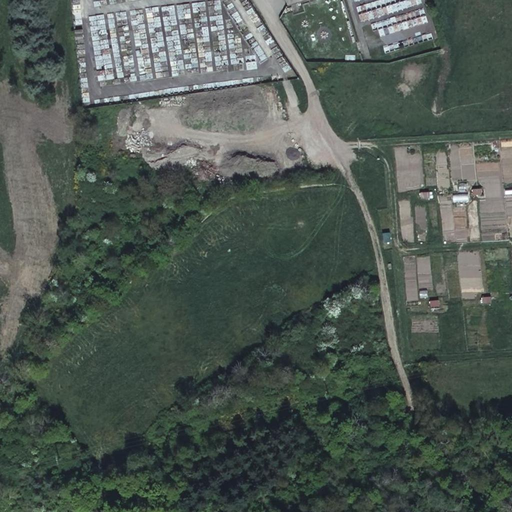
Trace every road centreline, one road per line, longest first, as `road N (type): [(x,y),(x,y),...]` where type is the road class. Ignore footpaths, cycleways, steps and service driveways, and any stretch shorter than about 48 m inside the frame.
road 1 (unclassified): [(259,0),(304,72),(375,238),(396,362),(413,398)]
road 2 (track): [(511,352),(406,352),(389,164),(380,152)]
road 3 (track): [(334,146),(511,135)]
road 4 (track): [(413,398),(492,511)]
